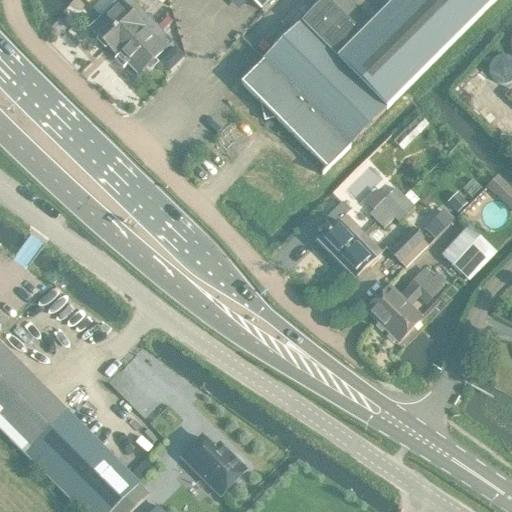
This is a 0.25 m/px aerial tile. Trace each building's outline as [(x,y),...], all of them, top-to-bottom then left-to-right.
[(122,0),(119,3),(90,31),(107,49),(113,43),(129,60),(126,62),(139,75),(165,50),(158,43),(165,36),(135,4),(127,12),(119,4),(123,0),(122,0)] [(276,120),(328,172),(351,150),(349,148),(497,0),(397,0),(390,8),(382,0),(325,0),(262,63),(263,64),(241,85),(259,103),(264,122),(276,120)] [(249,0),(261,12),(272,0),(249,0)] [(372,213),(369,216),(376,223),(403,197),(396,190),(385,200),(372,213)] [(403,197),(376,223),(384,230),(394,220),(399,224),(415,208),(403,197)] [(333,230),(318,244),(336,263),(364,236),(345,217),(350,212),(342,204),(325,221),(333,230)] [(389,253),(405,270),(428,247),(422,241),(423,241),(412,230),(389,253)] [(466,231),(441,257),(464,279),(469,282),(494,257),(490,253),(466,231)] [(364,236),(336,263),(354,281),(382,254),(375,248),(364,236)] [(423,272),(406,290),(410,293),(407,296),(414,302),(416,300),(425,308),(443,290),(423,272)] [(398,345),(422,321),(408,308),(414,302),(407,296),(402,301),(389,289),(366,312),(398,345)] [(0,344),(0,431),(80,511),(133,511),(150,496),(0,344)] [(221,446),(220,445),(214,451),(202,439),(183,459),(220,497),(246,471),(244,469),(244,464),(237,457),(232,457),(230,455),(227,458),(218,449),(221,446)]
